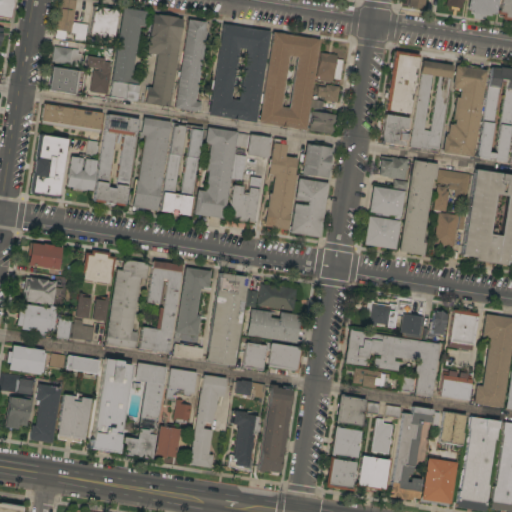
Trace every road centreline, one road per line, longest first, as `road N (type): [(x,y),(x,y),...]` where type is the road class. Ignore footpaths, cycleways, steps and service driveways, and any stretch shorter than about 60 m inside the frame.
road 1 (residential): [(0,213),(511,292)]
road 2 (residential): [(380,0),(302,511)]
road 3 (residential): [(511,49),(203,0)]
road 4 (tertiary): [(38,0),(0,253)]
road 5 (primary): [(0,467),(217,502)]
